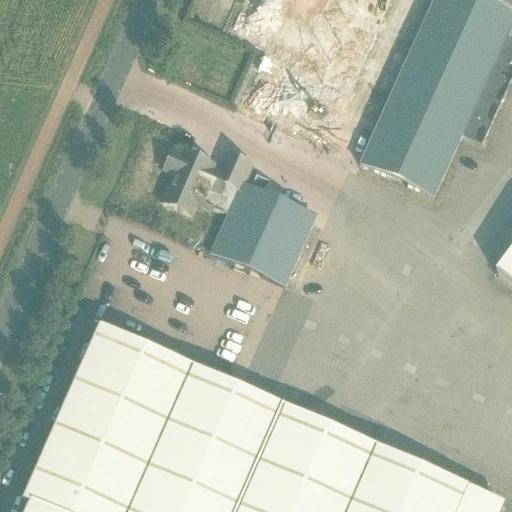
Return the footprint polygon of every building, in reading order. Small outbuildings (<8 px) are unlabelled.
[(294,0),(269,56),(341,88),(370,26),(381,1),(381,0),(294,0)] [(380,120),(357,171),(377,179),(432,204),(460,141),(478,150),(487,131),(511,75),(511,0),(433,0),(411,52),(380,120)] [(217,179),(209,175),(211,171),(183,158),(181,162),(177,160),(169,178),(173,180),(160,208),(189,221),(195,208),(226,221),(209,258),(282,291),(310,227),(301,223),(303,218),(262,199),(268,186),(255,181),(249,194),(241,190),(251,172),(225,160),(217,179)] [(511,259),(497,279),(511,290),(511,259)] [(28,511),(457,511),(465,496),(227,392),(98,335),(22,509),(28,511)]
